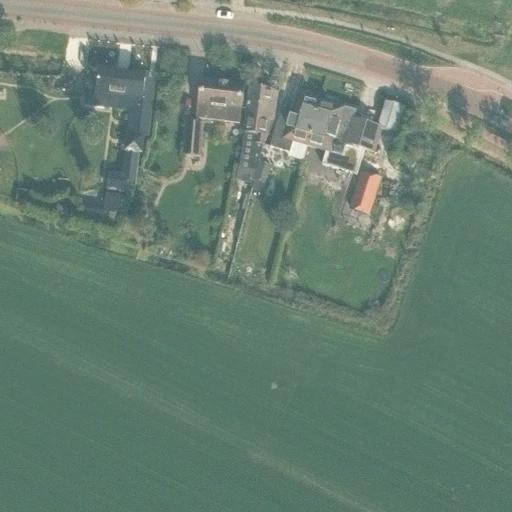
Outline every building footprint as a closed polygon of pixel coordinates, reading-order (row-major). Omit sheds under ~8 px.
[(98,74),(96,94),(119,97),(118,111),(130,112),(127,135),(122,176),(108,174),(107,187),(134,190),(138,151),(141,152),(143,135),(149,136),(152,100),(143,99),(145,75),(99,70),(98,74)] [(241,111),(244,87),(201,82),(198,105),(196,119),(239,124),(241,111)] [(240,168),(237,181),(251,184),(254,172),(256,172),(260,163),(258,162),(274,122),(278,92),(250,88),(247,111),(239,168),(240,168)] [(278,119),(270,148),(290,154),(293,142),(307,147),(320,102),(296,95),(289,122),(278,119)] [(320,102),(307,147),(326,152),(322,165),(336,169),(356,175),(360,161),(363,150),(374,153),(380,130),(381,128),(378,128),(352,120),(354,113),(344,110),(344,109),(320,102)] [(394,111),(388,132),(401,135),(408,108),(396,104),(394,111)] [(200,158),(202,125),(186,124),(183,156),(200,158)] [(256,172),(254,180),(265,183),(270,166),(260,163),(256,172)] [(380,179),(361,173),(350,210),(369,216),(380,179)] [(159,199),(165,184),(144,175),(138,190),(159,199)] [(147,211),(138,207),(132,221),(141,225),(147,211)]
